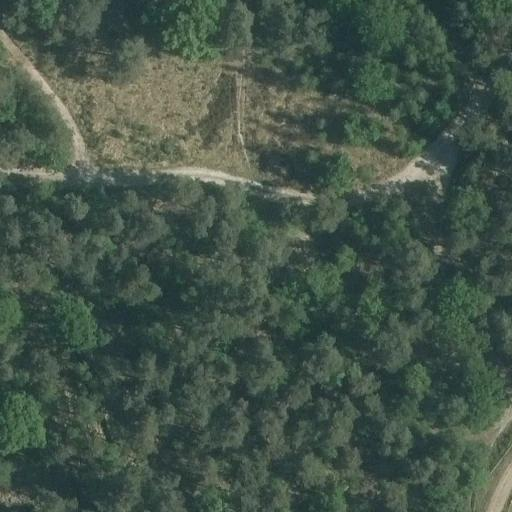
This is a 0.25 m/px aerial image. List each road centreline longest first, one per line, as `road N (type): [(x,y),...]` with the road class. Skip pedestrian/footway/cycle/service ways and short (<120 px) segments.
road 1 (track): [(0,169),(69,184),(217,182),(308,199),(349,197),(397,184),(511,72)]
road 2 (track): [(253,0),(248,113),(254,158),(269,190)]
road 3 (track): [(0,37),(106,182)]
